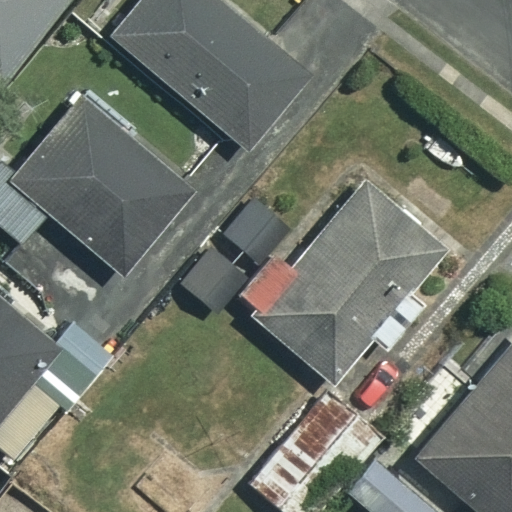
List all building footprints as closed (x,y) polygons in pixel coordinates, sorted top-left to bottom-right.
[(0,0),(0,77),(57,0),(0,0)] [(302,77),(212,0),(127,0),(98,34),(237,153),(302,77)] [(0,168),(0,235),(9,243),(34,213),(105,271),(175,186),(71,101),(10,176),(0,168)] [(434,247),(355,178),(280,264),(263,249),(220,298),(317,382),(434,247)] [(238,270),(206,243),(169,286),(201,313),(238,270)] [(0,403),(51,346),(0,299),(0,403)] [(511,511),(511,321),(398,452),(467,511),(511,511)] [(311,511),(374,433),(312,384),(237,480),(277,511),(311,511)] [(437,511),(376,462),(345,499),(361,511),(437,511)]
